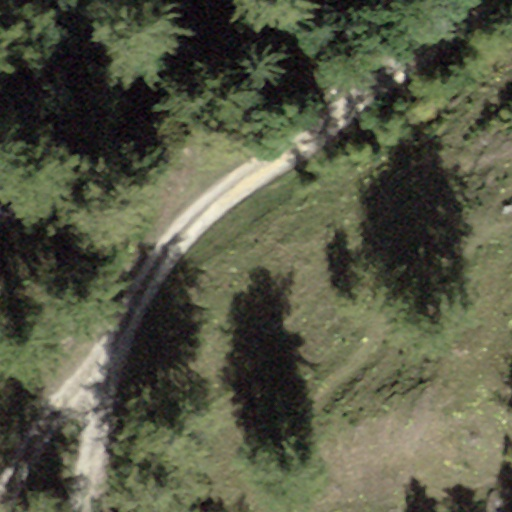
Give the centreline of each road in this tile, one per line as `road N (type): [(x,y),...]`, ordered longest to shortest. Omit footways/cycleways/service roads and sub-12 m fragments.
road 1 (track): [(491,0),(220,205),(137,308),(103,407),(80,511)]
road 2 (track): [(10,511),(34,458),(118,368)]
